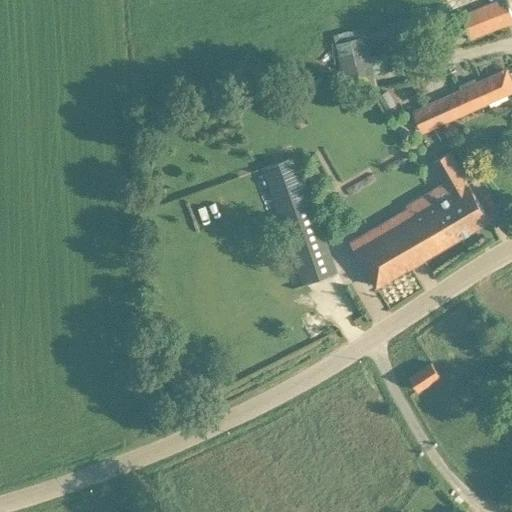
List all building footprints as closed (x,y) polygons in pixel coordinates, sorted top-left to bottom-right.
[(511,14),(507,0),(494,0),(461,13),(471,39),(511,22),(511,14)] [(365,36),(335,43),(342,71),(347,94),(378,86),(374,73),(390,69),(387,53),(370,57),(365,36)] [(461,90),(425,106),(434,126),(511,90),(511,74),(509,75),(506,70),(488,78),(477,83),(475,80),(460,87),(461,90)] [(408,207),(350,241),(366,269),(376,286),(458,238),(489,220),(450,152),(433,162),(444,181),(452,195),(437,203),(435,199),(411,213),(408,207)] [(262,167),(297,265),(304,284),(337,272),(295,155),(262,167)] [(431,362),(409,377),(418,390),(440,375),(431,362)]
